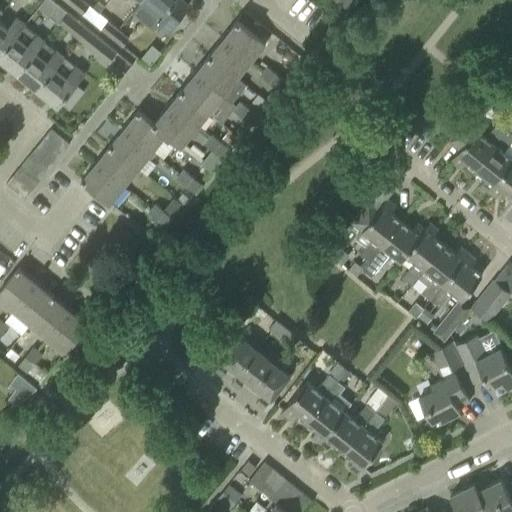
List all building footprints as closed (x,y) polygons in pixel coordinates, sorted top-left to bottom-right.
[(81,0),(76,0),(72,6),(82,14),(88,6),(81,0)] [(141,0),(132,12),(136,15),(152,28),(157,22),(167,31),(188,5),(182,0),(141,0)] [(67,12),(57,4),(50,12),(60,20),(67,12)] [(57,23),(77,39),(86,28),(67,12),(60,20),(57,23)] [(0,54),(24,25),(14,17),(6,28),(0,22),(0,54)] [(236,20),(222,37),(251,60),(265,43),(236,20)] [(101,29),(111,37),(118,29),(108,21),(101,29)] [(0,54),(0,59),(17,73),(43,41),(24,25),(0,54)] [(86,28),(77,39),(107,63),(116,51),(86,28)] [(118,29),(111,37),(121,46),(128,37),(118,29)] [(222,37),(208,54),(237,77),(251,60),(222,37)] [(17,73),(37,89),(63,57),(43,41),(17,73)] [(208,54),(194,71),(223,94),(237,77),(208,54)] [(63,57),(37,89),(57,105),(83,73),(63,57)] [(259,75),(268,82),(275,74),(266,66),(259,75)] [(194,71),(180,88),(209,112),(223,94),(194,71)] [(275,74),(268,82),(277,90),(284,81),(275,74)] [(180,88),(167,105),(196,129),(209,112),(180,88)] [(232,109),(241,116),(248,108),(239,100),(232,109)] [(167,105),(153,122),(166,133),(166,134),(181,146),(182,146),(196,129),(167,105)] [(248,108),(241,116),(249,124),(257,115),(248,108)] [(137,110),(123,127),(152,151),(166,134),(166,133),(153,122),(137,110)] [(463,160),(474,169),(506,129),(497,122),(486,137),(476,129),(477,127),(481,122),(470,113),(448,141),(459,149),(450,160),(458,167),(463,160)] [(123,127),(109,145),(138,168),(152,151),(123,127)] [(50,128),(43,137),(61,153),(69,143),(50,128)] [(480,184),(488,190),(511,160),(511,157),(504,151),(511,140),(511,133),(506,129),(474,169),(485,178),(480,184)] [(230,130),(224,138),(233,145),(239,137),(230,130)] [(204,143),(213,151),(220,142),(211,135),(204,143)] [(43,137),(35,147),(54,162),(61,153),(43,137)] [(220,142),(213,151),(222,158),(229,149),(220,142)] [(109,145),(95,162),(124,185),(138,168),(109,145)] [(35,147),(28,156),(47,171),(54,162),(35,147)] [(199,162),(211,171),(219,161),(208,152),(199,162)] [(28,156),(20,165),(39,180),(47,171),(28,156)] [(511,199),(511,160),(488,190),(495,197),(501,190),(511,199)] [(124,185),(95,162),(81,179),(110,203),(124,185)] [(20,165),(13,174),(32,189),(39,180),(20,165)] [(176,178),(185,185),(192,176),(183,169),(176,178)] [(32,189),(13,174),(5,183),(24,199),(32,189)] [(192,176),(185,185),(194,192),(201,183),(192,176)] [(358,254),(367,261),(368,261),(400,220),(389,211),(395,205),(386,198),(378,209),(368,201),(351,222),(361,230),(360,231),(371,239),(358,254)] [(148,212),(157,219),(164,211),(155,203),(148,212)] [(164,211),(157,219),(166,227),(173,218),(164,211)] [(400,263),(405,256),(403,255),(425,229),(424,228),(417,223),(412,229),(400,220),(368,261),(367,261),(362,269),(371,277),(389,254),(400,263)] [(418,278),(424,271),(422,270),(443,244),(432,235),(437,228),(429,221),(424,228),(425,229),(403,255),(405,256),(413,262),(401,277),(412,286),(418,278)] [(424,296),(429,300),(467,252),(460,246),(454,253),(443,244),(422,270),(424,271),(418,278),(427,285),(421,293),(424,296)] [(467,252),(429,300),(438,307),(450,293),(458,299),(432,331),(444,340),(470,306),(461,299),(481,274),(470,265),(475,258),(467,252)] [(511,262),(508,260),(494,278),(507,288),(511,281),(511,262)] [(353,262),(347,270),(355,276),(356,276),(362,269),(353,262)] [(10,312),(12,309),(36,281),(18,266),(0,289),(0,299),(6,304),(4,307),(10,312)] [(511,292),(507,288),(494,278),(470,308),(488,321),(511,292)] [(12,309),(30,324),(53,295),(36,281),(12,309)] [(30,324),(47,338),(71,309),(53,295),(30,324)] [(417,303),(410,312),(416,317),(424,308),(417,303)] [(424,308),(416,317),(425,324),(432,315),(424,308)] [(71,309),(47,338),(64,352),(88,323),(71,309)] [(268,328),(280,337),(281,339),(289,330),(275,319),(268,328)] [(284,341),(291,347),(298,338),(292,333),(284,341)] [(454,345),(463,362),(473,382),(484,377),(493,394),(511,384),(511,369),(500,346),(486,353),(476,334),(455,344),(454,345)] [(227,369),(235,376),(257,349),(258,349),(261,345),(255,340),(251,344),(241,336),(222,359),(222,360),(215,369),(222,375),(227,369)] [(440,374),(463,362),(454,345),(455,344),(453,340),(429,351),(440,374)] [(33,346),(25,355),(34,362),(42,353),(33,346)] [(243,382),(251,389),(277,357),(271,352),(268,357),(258,349),(257,349),(235,376),(231,382),(238,388),(243,382)] [(34,362),(25,355),(18,364),(27,372),(34,362)] [(277,357),(251,389),(260,396),(256,402),(263,408),(271,398),(271,399),(289,374),(280,367),(283,362),(277,357)] [(294,411),(305,420),(338,380),(347,369),(338,362),(329,373),(317,388),(306,379),(293,396),(281,411),(289,418),(294,411)] [(1,388),(15,403),(33,386),(20,371),(1,388)] [(458,406),(469,400),(461,382),(455,372),(430,384),(432,388),(418,395),(424,406),(433,424),(460,410),(458,406)] [(311,436),(319,442),(345,410),(351,402),(339,392),(344,385),(338,380),(305,420),(317,429),(311,436)] [(369,417),(343,450),(354,459),(349,466),(357,472),(383,441),(373,432),(397,402),(388,395),(375,410),(370,417),(369,417)] [(332,441),(343,450),(375,410),(369,405),(366,403),(354,418),(345,410),(319,442),(327,448),(332,441)] [(241,468),(249,475),(256,466),(248,460),(241,468)] [(248,479),(258,487),(273,469),(263,461),(248,479)] [(258,487),(268,495),(283,476),(273,469),(258,487)] [(268,495),(276,502),(278,503),(293,484),(283,476),(268,495)] [(501,478),(478,490),(477,490),(488,511),(511,511),(511,494),(510,496),(501,478)] [(488,511),(477,490),(478,490),(474,483),(449,495),(457,511),(488,511)] [(228,484),(223,490),(236,501),(242,495),(228,484)] [(293,484),(278,503),(287,511),(302,492),(293,484)] [(236,501),(223,490),(217,497),(231,508),(236,501)] [(287,511),(288,511),(302,511),(312,500),(302,492),(287,511)] [(276,502),(268,511),(288,511),(287,511),(278,503),(276,502)]
